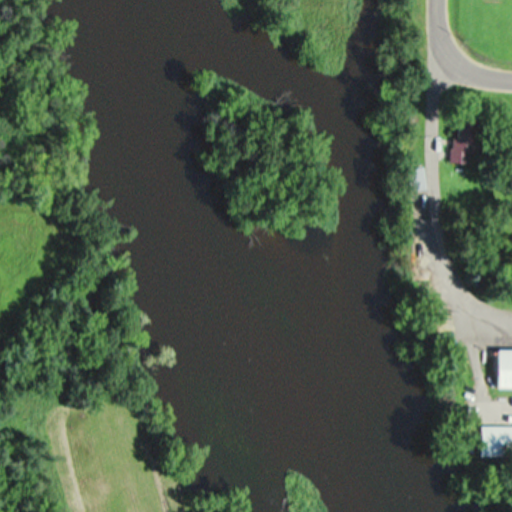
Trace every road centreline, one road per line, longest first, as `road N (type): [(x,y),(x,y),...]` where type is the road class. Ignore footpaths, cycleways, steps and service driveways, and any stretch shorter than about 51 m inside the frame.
road 1 (residential): [(460,301),(433,244),(430,146),(446,57)]
road 2 (secondary): [(511,79),(490,78),(446,57),(437,0)]
